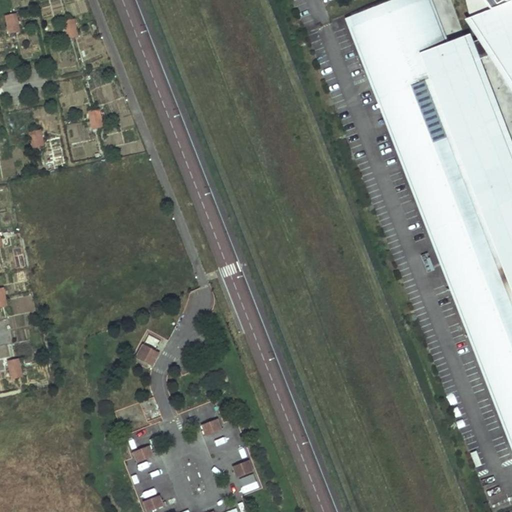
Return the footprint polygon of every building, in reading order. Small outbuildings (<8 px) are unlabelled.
[(393,0),(348,18),(511,448),(511,204),(510,200),(511,199),(511,161),(479,74),(464,80),(459,67),(494,54),(511,82),(511,0),(464,0),(468,16),(479,31),(449,42),(448,39),(444,41),(428,0),(393,0)] [(6,17),(10,34),(21,31),(17,15),(6,17)] [(64,22),(68,40),(79,37),(76,20),(64,22)] [(479,74),(474,62),(459,67),(464,80),(479,74)] [(88,112),(92,129),(103,127),(99,110),(88,112)] [(33,150),(44,148),(41,131),(29,134),(33,150)] [(157,353),(141,345),(135,358),(150,366),(157,353)] [(20,373),(17,363),(7,365),(9,375),(20,373)] [(120,410),(126,429),(145,423),(139,405),(120,410)] [(202,409),(205,422),(217,418),(213,406),(202,409)] [(217,424),(216,419),(201,425),(203,430),(217,424)] [(220,430),(217,424),(203,430),(205,435),(220,430)] [(151,457),(147,446),(132,452),(136,462),(151,457)] [(249,465),(247,460),(231,466),(233,471),(249,465)] [(251,471),(249,465),(233,471),(236,477),(251,471)] [(147,511),(162,506),(158,496),(142,501),(146,511),(147,511)]
